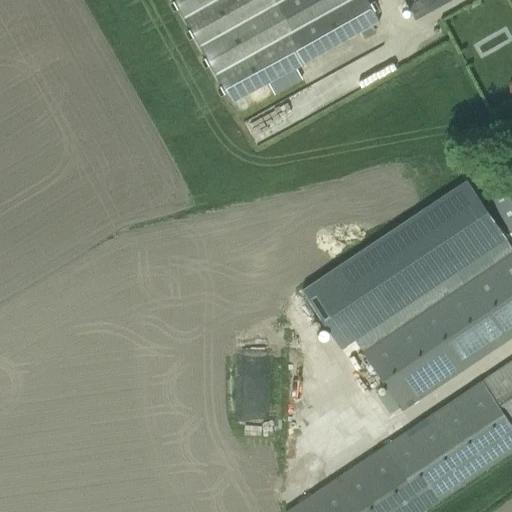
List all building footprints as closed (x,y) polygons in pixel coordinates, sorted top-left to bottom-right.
[(365,0),(171,0),(229,104),(378,21),(365,0)] [(402,0),(411,16),(440,0),(402,0)] [(511,179),(486,194),(511,236),(511,179)] [(465,180),(300,290),(339,348),(352,339),(399,411),(511,335),(511,244),(510,246),(465,180)] [(511,358),(381,445),(283,509),(284,511),(418,511),(511,450),(511,358)]
